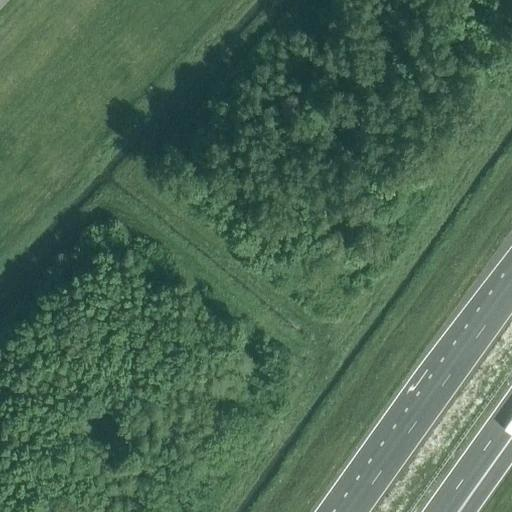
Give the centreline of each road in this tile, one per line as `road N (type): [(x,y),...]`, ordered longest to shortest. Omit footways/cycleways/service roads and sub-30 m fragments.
road 1 (motorway): [(511,289),(353,511)]
road 2 (motorway): [(440,511),(511,410)]
